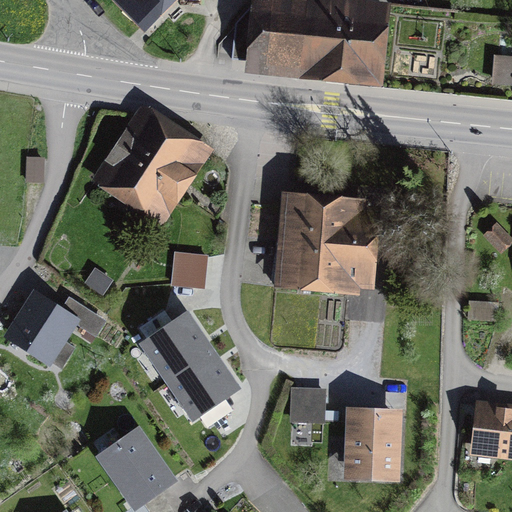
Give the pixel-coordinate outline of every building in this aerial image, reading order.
[(126,0),(147,21),(167,0),(126,0)] [(248,64),(372,75),(379,14),(370,13),(371,3),(363,2),(363,0),(337,0),(337,10),(320,8),(320,0),(257,0),(256,1),(253,1),(253,5),(235,25),(231,61),(248,62),(248,64)] [(511,58),(498,58),(496,82),(511,83),(511,58)] [(107,173),(161,209),(196,156),(143,121),(107,173)] [(355,210),(292,205),(286,276),(349,282),(355,210)] [(203,287),(206,257),(176,254),(173,284),(203,287)] [(10,335),(49,360),(73,321),(35,297),(10,335)] [(469,302),(468,318),(496,320),(497,304),(469,302)] [(239,388),(187,313),(142,344),(193,419),(239,388)] [(294,390),(292,420),(322,421),(324,391),(294,390)] [(511,409),(480,406),(476,450),(511,454),(511,409)] [(391,476),(393,414),(355,413),(353,474),(391,476)] [(171,480),(137,432),(103,457),(136,504),(142,500),(150,511),(165,511),(152,493),(171,480)]
